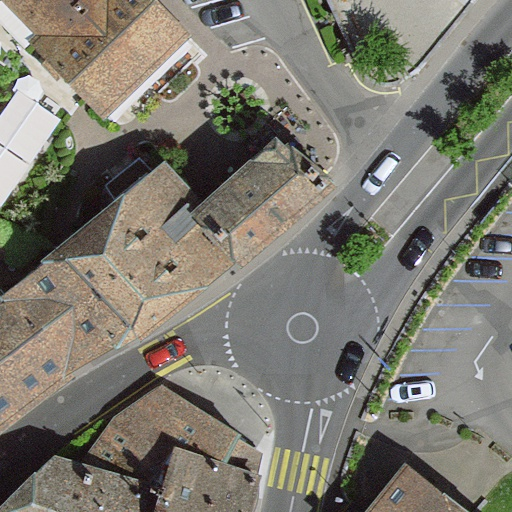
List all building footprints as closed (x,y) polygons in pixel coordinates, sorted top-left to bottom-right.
[(39,0),(42,3),(28,17),(44,34),(35,44),(99,108),(180,30),(153,0),(39,0)] [(0,194),(20,204),(67,109),(0,76),(0,194)] [(206,218),(241,257),(334,181),(289,145),(206,218)] [(162,168),(65,247),(139,331),(142,337),(241,257),(206,218),(162,168)] [(65,247),(5,291),(71,372),(139,331),(65,247)] [(0,424),(71,372),(5,291),(0,295),(0,424)] [(84,471),(168,497),(181,452),(187,454),(210,418),(164,389),(126,414),(84,471)] [(237,432),(210,418),(187,454),(219,465),(234,437),(237,432)] [(260,453),(234,437),(219,465),(256,479),(260,453)] [(168,497),(163,511),(249,511),(258,480),(256,479),(219,465),(187,454),(181,452),(168,497)] [(1,511),(163,511),(168,497),(84,471),(53,461),(1,511)] [(377,511),(459,511),(410,473),(377,511)] [(345,511),(365,511),(355,502),(345,511)]
